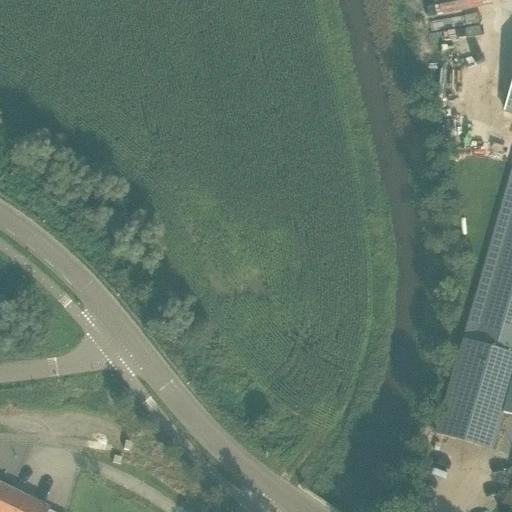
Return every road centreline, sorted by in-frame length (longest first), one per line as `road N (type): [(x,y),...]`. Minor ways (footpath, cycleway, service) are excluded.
road 1 (tertiary): [(127,334),(224,450),(296,507)]
road 2 (tertiary): [(0,213),(74,272),(127,334)]
road 3 (unclassified): [(127,334),(96,359),(0,373)]
